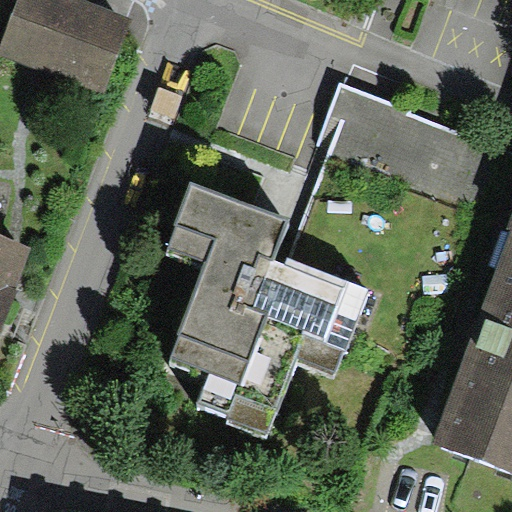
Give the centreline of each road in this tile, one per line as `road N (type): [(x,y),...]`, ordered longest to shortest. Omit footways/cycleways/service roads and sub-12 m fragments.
road 1 (unclassified): [(14,474),(194,0)]
road 2 (residential): [(217,0),(498,106),(511,104)]
road 3 (residential): [(14,474),(181,511)]
